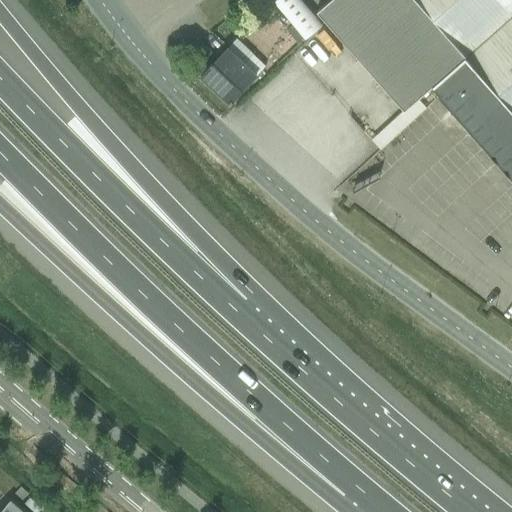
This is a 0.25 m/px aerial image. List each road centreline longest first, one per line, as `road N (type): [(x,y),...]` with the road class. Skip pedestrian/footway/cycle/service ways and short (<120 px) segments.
road 1 (unclassified): [(511,368),(339,243),(194,109),(143,32)]
road 2 (motorway): [(0,148),(174,326),(355,489)]
road 3 (motorway): [(0,204),(355,489)]
road 4 (motorway): [(238,314),(0,15)]
road 5 (motorway): [(238,314),(116,201),(0,76)]
road 6 (motorway): [(470,511),(238,314)]
road 7 (tertiary): [(147,511),(0,387)]
